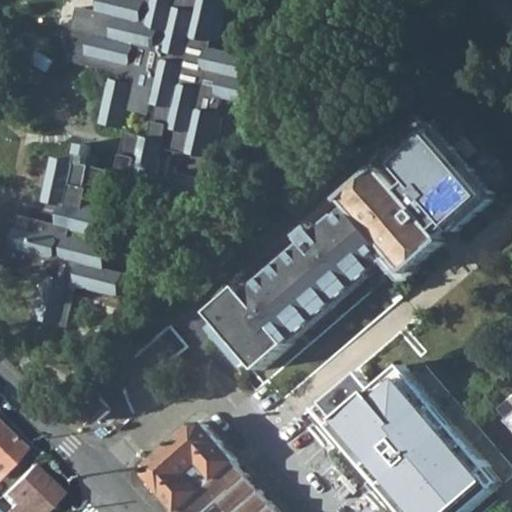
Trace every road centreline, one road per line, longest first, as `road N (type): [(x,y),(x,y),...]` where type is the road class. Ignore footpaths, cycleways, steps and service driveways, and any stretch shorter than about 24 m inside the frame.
road 1 (residential): [(216,379),(325,511)]
road 2 (residential): [(0,381),(111,484)]
road 3 (residential): [(111,484),(216,379)]
